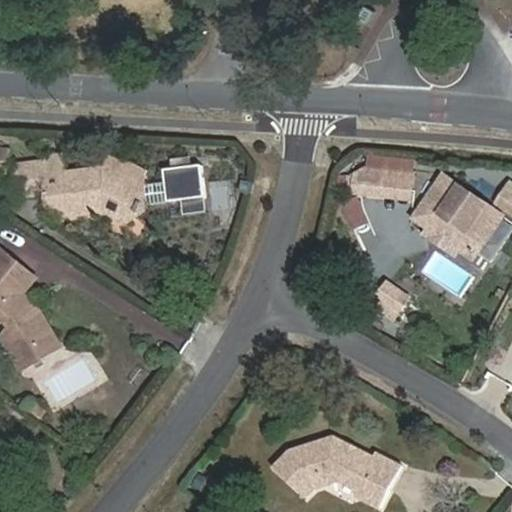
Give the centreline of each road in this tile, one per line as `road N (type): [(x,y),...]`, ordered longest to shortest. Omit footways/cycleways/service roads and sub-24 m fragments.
road 1 (tertiary): [(306,102),(0,85)]
road 2 (residential): [(269,300),(511,443)]
road 3 (residential): [(105,511),(269,300)]
road 4 (tertiary): [(511,116),(306,102)]
road 5 (residential): [(269,300),(306,102)]
